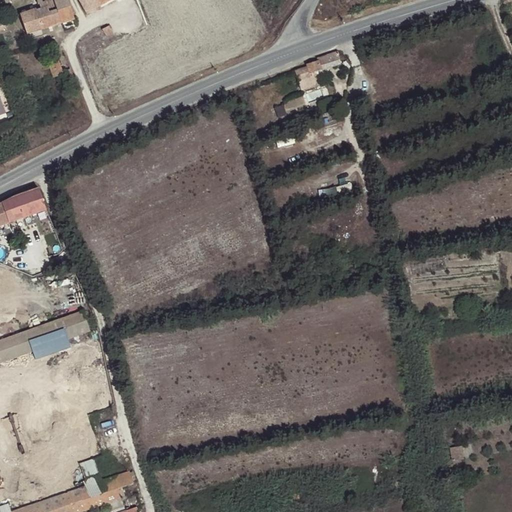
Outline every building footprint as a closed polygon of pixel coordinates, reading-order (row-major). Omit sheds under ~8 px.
[(42,28),(61,22),(53,0),(48,0),(46,1),(45,0),(36,0),(38,4),(39,4),(41,9),(36,10),(42,28)] [(53,0),(61,22),(74,19),(67,0),(53,0)] [(100,6),(97,0),(77,0),(78,1),(85,15),(100,6)] [(27,33),(42,28),(36,10),(35,9),(20,14),(27,33)] [(107,26),(102,29),(105,37),(112,33),(107,26)] [(338,50),(305,62),(307,67),(309,73),(322,69),(322,70),(341,64),(338,50)] [(63,74),(63,72),(58,60),(49,64),(54,77),(63,74)] [(309,73),(307,67),(295,70),(299,82),(307,79),(308,83),(311,82),(309,73)] [(70,69),(63,72),(63,74),(65,78),(56,82),(58,88),(75,82),(70,69)] [(325,78),(322,70),(322,69),(309,73),(311,82),(325,78)] [(0,224),(45,209),(38,188),(7,199),(0,202),(0,224)] [(0,335),(9,332),(1,309),(0,309),(0,335)] [(81,312),(0,341),(0,361),(88,330),(81,312)] [(8,503),(0,506),(0,511),(82,511),(107,504),(109,510),(123,506),(121,499),(125,498),(122,487),(133,484),(129,471),(101,480),(93,459),(79,464),(87,485),(19,508),(11,511),(8,503)]
